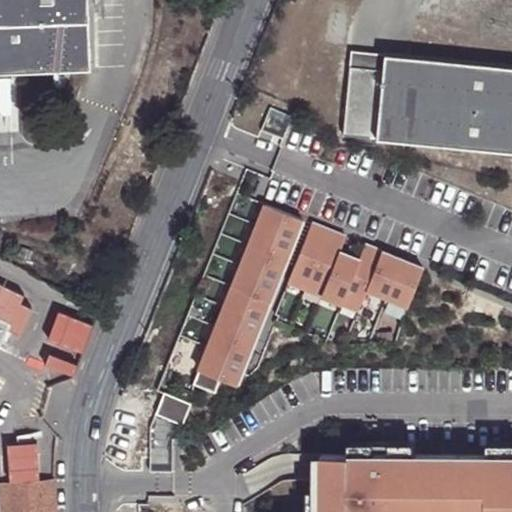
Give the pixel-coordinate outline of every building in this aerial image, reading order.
[(0,0),(0,73),(90,71),(87,0),(0,0)] [(356,50),(354,66),(387,68),(388,52),(356,50)] [(511,61),(388,52),(387,68),(354,66),(349,135),(511,146),(511,61)] [(296,218),(259,204),(195,371),(231,384),(296,218)] [(343,237),(310,224),(288,282),(357,309),(365,289),(404,303),(418,266),(363,244),(357,262),(337,254),(343,237)] [(0,340),(9,344),(12,335),(24,339),(35,309),(24,305),(26,299),(0,288),(0,340)] [(62,313),(53,336),(87,348),(97,326),(62,313)] [(54,363),(78,372),(82,360),(60,351),(54,363)] [(6,447),(9,485),(40,482),(38,445),(6,447)] [(511,511),(511,453),(311,454),(310,511),(511,511)] [(56,511),(54,481),(40,482),(9,485),(1,485),(2,511),(56,511)]
